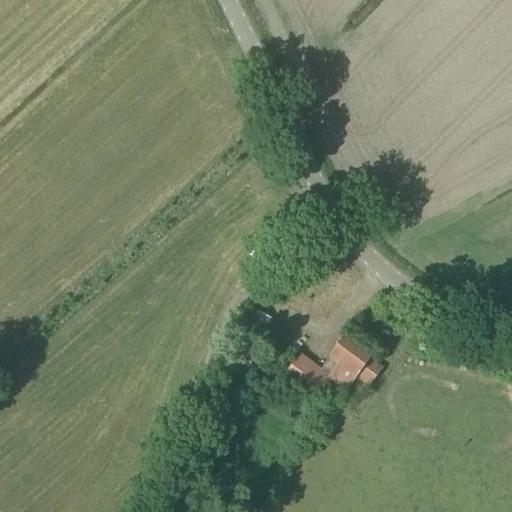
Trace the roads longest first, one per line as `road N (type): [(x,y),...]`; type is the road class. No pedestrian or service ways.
road 1 (unclassified): [(138,511),(203,351),(251,265),(323,200)]
road 2 (unclassified): [(511,328),(407,289),(323,200)]
road 3 (unclassified): [(323,200),(226,0)]
